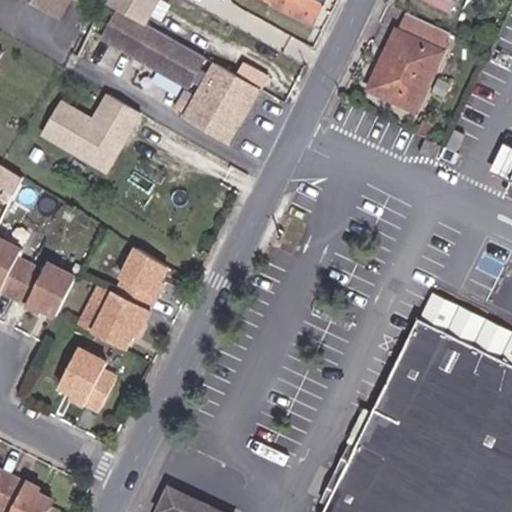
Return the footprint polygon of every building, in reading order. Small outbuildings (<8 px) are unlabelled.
[(36,0),(62,15),(69,0),(36,0)] [(147,22),(160,0),(119,0),(117,5),(126,10),(147,22)] [(290,0),(318,14),(324,0),(290,0)] [(423,0),(448,12),(454,0),(423,0)] [(190,85),(207,56),(147,22),(126,10),(110,39),(190,85)] [(450,33),(408,13),(400,31),(396,30),(369,89),(415,111),(443,51),(442,51),(450,33)] [(196,98),(239,123),(259,88),(216,63),(196,98)] [(60,94),(39,130),(110,171),(144,112),(105,90),(92,112),(60,94)] [(184,119),(228,143),(239,123),(196,98),(184,119)] [(423,118),(416,134),(426,139),(433,124),(423,118)] [(400,146),(411,151),(416,140),(405,135),(400,146)] [(442,146),(426,139),(418,153),(435,160),(442,146)] [(19,260),(23,251),(0,239),(0,290),(1,291),(2,288),(29,301),(27,304),(42,312),(44,307),(57,314),(75,278),(46,264),(42,272),(19,260)] [(163,283),(171,269),(137,248),(121,279),(129,282),(117,307),(109,303),(93,333),(129,351),(135,338),(139,341),(147,326),(144,325),(157,299),(160,300),(167,286),(163,283)] [(511,330),(433,292),(420,320),(511,364),(511,330)] [(511,511),(511,364),(420,320),(323,511),(511,511)] [(106,379),(110,370),(81,357),(65,388),(78,394),(76,399),(90,406),(91,404),(104,410),(117,384),(106,379)] [(0,470),(52,502),(53,500),(39,492),(41,488),(27,481),(25,484),(0,470)] [(47,511),(52,502),(0,470),(0,501),(12,508),(10,511),(47,511)]
